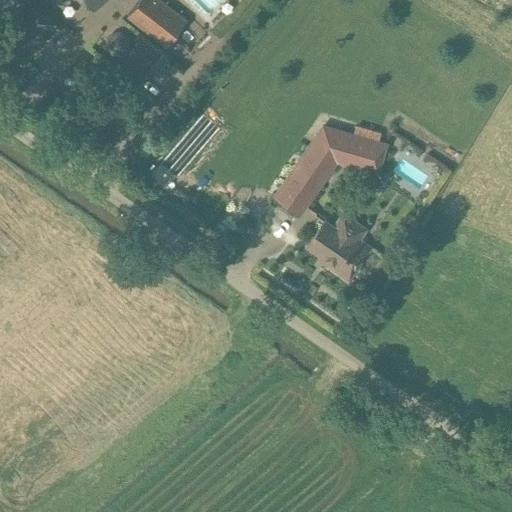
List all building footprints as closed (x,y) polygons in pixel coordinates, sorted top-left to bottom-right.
[(82,0),(93,11),(106,0),(82,0)] [(187,20),(161,0),(140,0),(129,15),(167,45),(187,20)] [(54,23),(30,3),(0,39),(0,40),(6,45),(0,51),(0,66),(12,76),(54,23)] [(121,33),(117,32),(114,33),(112,34),(109,36),(107,38),(106,41),(105,45),(106,48),(107,51),(109,54),(112,55),(114,56),(117,57),(121,57),(124,55),(127,53),(129,50),(130,47),(130,44),(130,42),(129,39),(127,36),(124,34),(121,33)] [(388,142),(324,124),(318,135),(275,196),(300,213),(335,162),(359,169),(357,176),(377,180),(388,142)] [(160,168),(152,176),(164,186),(171,178),(160,168)] [(211,208),(194,197),(187,206),(205,218),(211,208)] [(367,230),(344,214),(334,229),(324,221),(308,245),(332,262),(330,265),(349,278),(367,251),(358,245),(367,230)]
